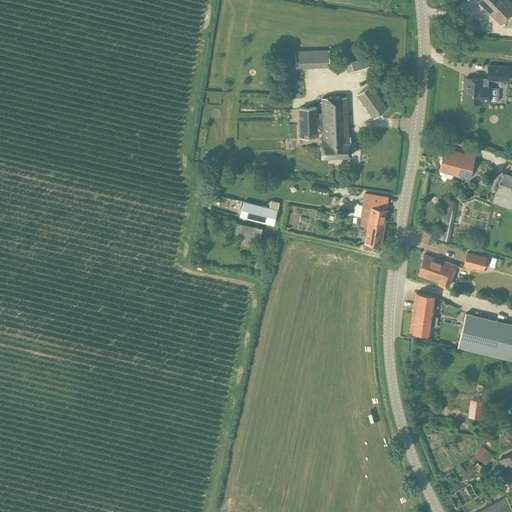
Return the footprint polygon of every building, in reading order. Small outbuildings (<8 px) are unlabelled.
[(511,12),(511,4),(507,0),(478,0),(479,0),(501,23),(511,12)] [(330,51),(296,52),(296,69),(330,68),(330,51)] [(373,64),(370,55),(351,61),(354,70),(373,64)] [(507,64),(487,63),(487,76),(507,77),(507,64)] [(482,76),(465,76),(464,100),(481,101),(482,76)] [(387,108),(372,85),(357,95),(373,118),(387,108)] [(320,113),(320,115),(322,115),(322,137),(321,137),(322,157),(352,156),(350,136),(348,136),(347,97),(322,97),(322,113),(320,113)] [(317,115),(320,115),(320,113),(317,113),(317,107),(299,107),(299,137),(317,137),(317,115)] [(476,155),(444,146),(437,171),(470,179),(476,155)] [(511,175),(504,172),(493,203),(511,210),(511,175)] [(327,188),(311,185),(310,191),(326,194),(327,188)] [(389,197),(366,193),(362,212),(371,213),(370,222),(385,224),(387,209),(389,197)] [(457,201),(446,199),(438,239),(449,242),(457,201)] [(239,217),(273,225),(278,210),(243,201),(239,217)] [(371,213),(362,212),(362,216),(357,215),(356,221),(357,223),(360,224),(360,226),(368,227),(365,246),(366,248),(372,249),(375,248),(375,245),(381,246),(385,224),(370,222),(371,213)] [(262,229),(237,222),(234,235),(259,242),(262,229)] [(487,257),(467,252),(462,268),(483,273),(487,257)] [(456,265),(424,255),(418,274),(438,281),(438,283),(448,286),(449,287),(456,265)] [(437,295),(416,292),(410,333),(431,335),(437,295)] [(511,322),(465,312),(457,346),(511,358),(511,322)] [(369,399),(350,404),(355,424),(374,419),(369,399)] [(374,419),(355,424),(361,445),(380,439),(374,419)] [(493,455),(482,446),(475,455),(486,464),(493,455)] [(510,482),(511,480),(511,452),(498,460),(510,482)] [(385,465),(368,473),(377,492),(394,485),(385,465)] [(479,496),(470,481),(448,494),(456,509),(479,496)] [(394,485),(377,492),(385,511),(402,504),(394,485)] [(511,511),(511,506),(507,497),(478,511),(511,511)]
